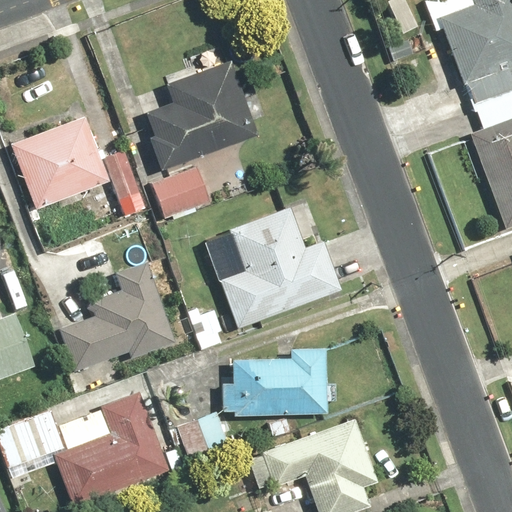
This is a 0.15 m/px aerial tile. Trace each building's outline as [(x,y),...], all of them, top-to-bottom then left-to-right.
[(511,0),(472,0),(473,2),(438,15),(479,127),(511,114),(511,0)] [(249,123),(266,116),(254,86),(238,93),(220,46),(183,60),(186,67),(164,76),(167,85),(163,87),(168,102),(141,112),(150,136),(144,138),(157,172),(254,135),(249,123)] [(511,114),(479,127),(468,131),(504,229),(511,225),(511,114)] [(6,149),(32,211),(107,180),(116,201),(138,191),(119,148),(97,157),(81,117),(6,149)] [(207,206),(192,164),(146,181),(161,223),(207,206)] [(287,206),(226,232),(241,268),(215,279),(237,330),(338,287),(319,243),(305,248),(287,206)] [(129,360),(174,341),(143,264),(113,277),(117,288),(84,302),(90,316),(53,331),(70,374),(125,351),(129,360)] [(221,331),(211,306),(194,313),(204,338),(221,331)] [(0,377),(32,364),(9,312),(0,316),(0,377)] [(229,411),(229,417),(248,418),(248,415),(275,416),(275,413),(321,415),(323,347),(289,345),(288,358),(230,356),(229,381),(221,381),(220,411),(229,411)] [(165,469),(135,390),(97,405),(109,433),(106,434),(66,450),(54,455),(73,505),(165,469)] [(49,405),(0,424),(0,453),(7,473),(54,455),(66,450),(106,434),(96,409),(56,424),(49,405)] [(227,444),(214,412),(174,428),(188,460),(227,444)] [(304,476),(318,511),(358,511),(370,507),(363,488),(375,483),(348,416),(242,459),(257,495),(304,476)]
